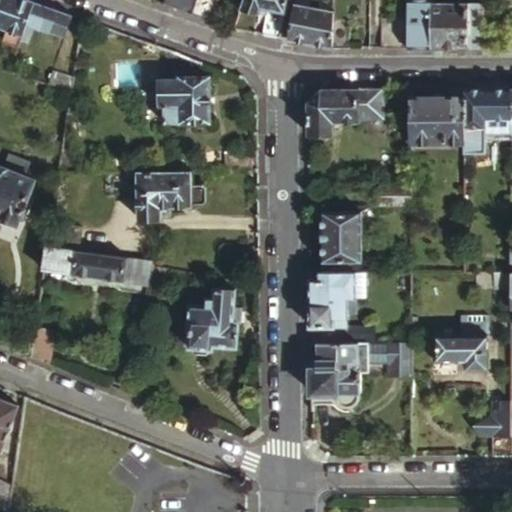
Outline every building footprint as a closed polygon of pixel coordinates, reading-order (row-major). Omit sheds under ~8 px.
[(35,0),(0,0),(0,25),(0,26),(7,29),(2,39),(18,46),(27,21),(35,0)] [(35,0),(27,21),(65,35),(73,13),(35,0)] [(218,0),(195,0),(191,14),(211,21),(218,0)] [(280,37),(286,0),(244,0),(241,9),(259,12),(260,6),(267,7),(262,34),(279,36),(280,37)] [(333,2),(320,0),(293,0),(294,1),(333,8),(333,2)] [(405,0),(406,15),(406,46),(468,47),(468,31),(483,31),(483,1),(432,1),(432,0),(405,0)] [(333,46),(333,18),(333,8),(294,1),(287,38),(333,46)] [(406,46),(406,15),(381,15),(381,46),(406,46)] [(349,18),(333,18),(333,46),(349,46),(349,18)] [(468,31),(468,47),(483,47),(483,31),(468,31)] [(211,119),(211,74),(180,74),(180,76),(160,76),(159,101),(165,101),(165,119),(211,119)] [(308,101),(308,132),(334,132),(334,119),(359,119),(359,115),(382,115),(382,86),(322,86),(308,101)] [(464,86),(449,86),(449,94),(410,94),(410,139),(454,139),(463,139),(464,86)] [(511,86),(464,86),(463,139),(463,151),(485,151),(485,116),(511,116),(511,111),(511,86)] [(454,139),(410,139),(410,148),(454,148),(454,139)] [(224,148),(224,168),(258,169),(258,148),(224,148)] [(0,212),(19,219),(35,175),(22,170),(24,164),(15,160),(17,156),(2,150),(0,155),(0,212)] [(75,151),(63,151),(60,167),(75,167),(75,151)] [(126,168),(113,168),(112,182),(126,182),(126,168)] [(192,168),(138,168),(138,214),(161,214),(161,203),(191,203),(191,201),(202,201),(205,197),(205,185),(202,181),(192,181),(192,168)] [(410,208),(410,186),(380,185),(379,207),(410,208)] [(323,210),(323,260),(363,259),(362,209),(323,210)] [(83,224),(52,220),(49,238),(81,242),(83,224)] [(154,257),(48,243),(45,267),(125,277),(126,271),(151,274),(154,257)] [(310,300),(311,342),(317,342),(334,342),(334,325),(334,316),(348,316),(349,316),(349,296),(357,296),(357,269),(317,269),(317,276),(310,276),(310,300)] [(511,280),(511,270),(494,270),(494,279),(511,280)] [(204,302),(189,301),(186,340),(189,340),(188,345),(190,345),(190,347),(193,351),(194,351),(206,352),(210,350),(211,348),(211,347),(212,347),(212,345),(212,342),(236,345),(238,320),(233,319),(234,307),(236,287),(213,285),(212,294),(205,294),(204,302)] [(334,316),(334,325),(348,325),(348,316),(334,316)] [(55,331),(36,324),(31,355),(50,362),(55,331)] [(436,333),(436,358),(466,358),(466,366),(490,366),(490,325),(472,325),(472,328),(464,328),(464,334),(436,333)] [(411,371),(411,341),(375,342),(375,363),(375,371),(389,371),(411,371)] [(361,371),(369,371),(369,363),(369,342),(334,342),(317,342),(317,368),(311,368),(312,403),(331,402),(337,396),(342,401),(345,402),(350,402),(354,401),(356,399),(359,394),(359,391),(361,391),(361,371)] [(0,449),(1,449),(18,403),(0,396),(0,449)] [(494,454),(511,454),(511,399),(503,399),(504,406),(494,406),(494,454)] [(0,506),(8,511),(11,484),(0,478),(0,506)]
